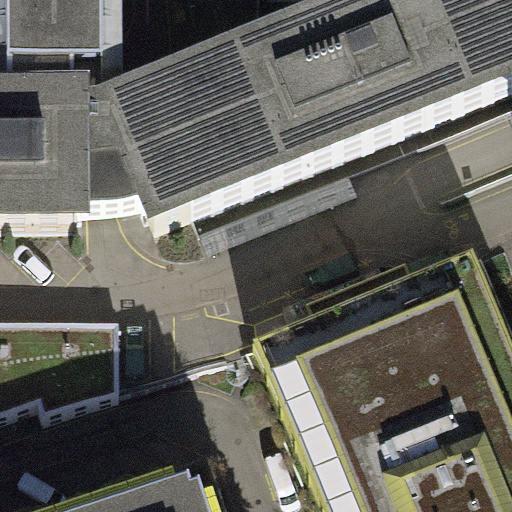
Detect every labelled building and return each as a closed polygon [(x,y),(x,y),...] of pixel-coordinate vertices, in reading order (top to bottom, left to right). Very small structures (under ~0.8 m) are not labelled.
[(0,0),(0,119),(79,117),(114,117),(114,95),(114,61),(113,0),(0,0)] [(0,0),(0,238),(78,238),(78,229),(80,229),(79,117),(0,119),(0,0)] [(511,0),(422,0),(212,86),(167,104),(132,119),(115,125),(114,117),(79,117),(80,229),(110,229),(123,227),(147,220),(156,240),(511,93),(511,0)] [(187,0),(198,45),(212,86),(422,0),(187,0)] [(359,201),(350,180),(201,242),(210,263),(359,201)] [(511,511),(511,357),(475,267),(254,357),(317,511),(511,511)] [(120,404),(120,330),(0,330),(0,427),(39,415),(44,429),(120,404)] [(219,511),(209,479),(106,511),(219,511)]
